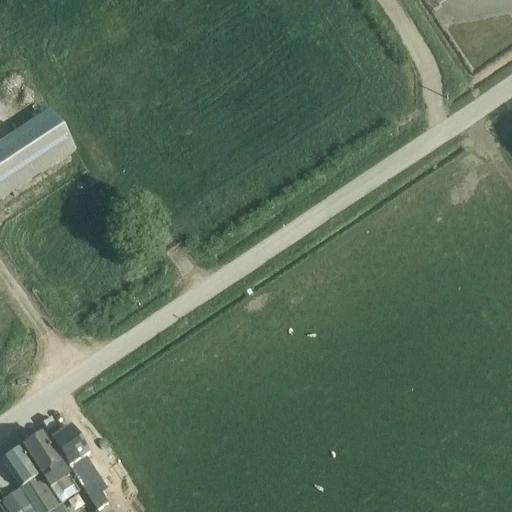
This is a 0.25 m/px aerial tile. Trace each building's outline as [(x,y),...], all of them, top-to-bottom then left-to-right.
[(49,113),(0,144),(0,203),(76,155),(49,113)] [(70,431),(50,444),(94,511),(98,511),(108,506),(83,470),(79,465),(88,458),(70,431)] [(41,436),(20,450),(57,501),(62,508),(79,495),(68,479),(69,479),(41,436)] [(18,451),(1,462),(19,491),(33,511),(62,511),(60,507),(59,508),(38,479),(18,451)] [(6,501),(1,504),(6,511),(32,511),(19,492),(6,501)]
